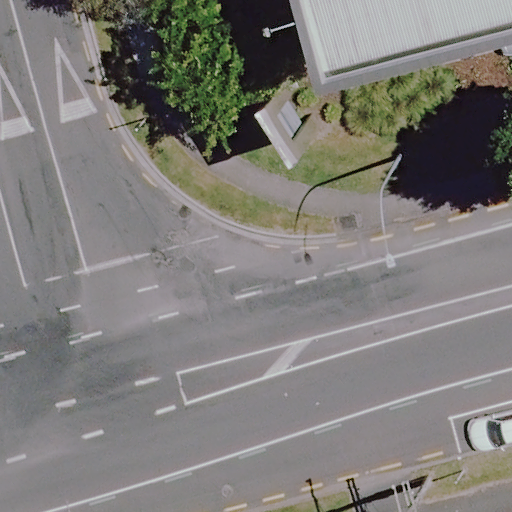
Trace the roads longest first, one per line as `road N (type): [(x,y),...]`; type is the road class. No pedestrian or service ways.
road 1 (tertiary): [(511,296),(60,429)]
road 2 (tertiary): [(60,429),(0,199)]
